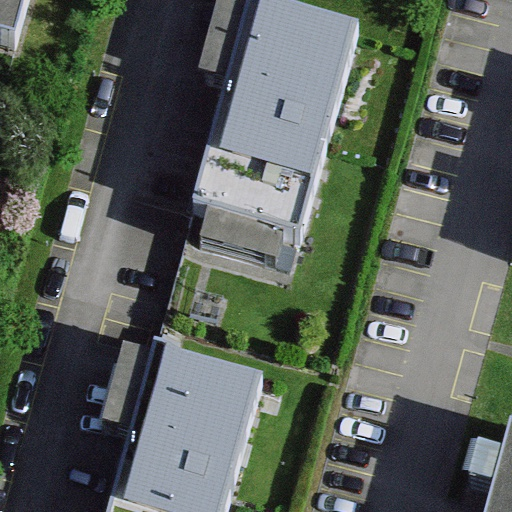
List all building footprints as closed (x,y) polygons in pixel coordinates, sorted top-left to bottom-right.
[(0,0),(0,55),(26,63),(43,0),(0,0)] [(297,247),(354,42),(253,13),(196,219),(297,247)] [(225,511),(260,389),(158,359),(113,511),(225,511)] [(511,511),(511,439),(492,511),(511,511)] [(461,502),(458,511),(480,511),(482,506),(461,502)]
